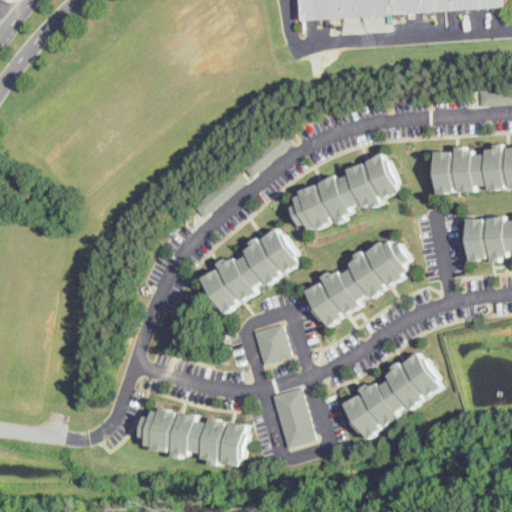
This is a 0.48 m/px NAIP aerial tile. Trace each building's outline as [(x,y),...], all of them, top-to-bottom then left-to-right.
[(507,0),(508,3),(304,17),(302,0),(507,0)] [(511,86),(483,89),(484,104),(511,102),(511,86)] [(244,164),(253,175),(294,140),(285,129),(244,164)] [(433,150),(511,143),(511,186),(436,192),(435,183),(432,183),(431,158),(434,158),(433,150)] [(297,206),(307,225),(313,223),(317,229),(406,190),(402,183),(405,183),(394,159),(391,160),(388,152),(301,196),(304,203),(297,206)] [(195,204),(205,215),(250,178),(240,168),(195,204)] [(466,218),(511,213),(511,255),(470,259),(468,251),(466,251),(463,225),(466,225),(466,218)] [(211,276),(216,283),(213,285),(227,306),(229,304),(234,312),(309,261),(303,254),(305,253),(290,232),(288,233),(283,226),(211,276)] [(313,291),(394,238),(399,246),(404,242),(417,259),(410,263),(416,269),(336,327),(332,320),(329,322),(315,300),(318,298),(313,291)] [(258,330),(268,363),(296,354),(286,322),(258,330)] [(356,411),(370,433),(373,431),(378,438),(452,385),(447,379),(449,377),(434,356),(431,358),(426,351),(354,403),(359,410),(356,411)] [(276,395),(292,446),(321,438),(305,385),(276,395)] [(153,415),(149,435),(157,437),(155,445),(162,445),(161,449),(178,451),(179,447),(182,447),(180,455),(190,458),(191,453),(198,454),(199,452),(210,455),(210,458),(219,459),(218,463),(227,465),(228,460),(249,465),(257,423),(218,416),(218,421),(206,419),(207,413),(169,406),(168,410),(161,408),(160,416),(153,415)]
